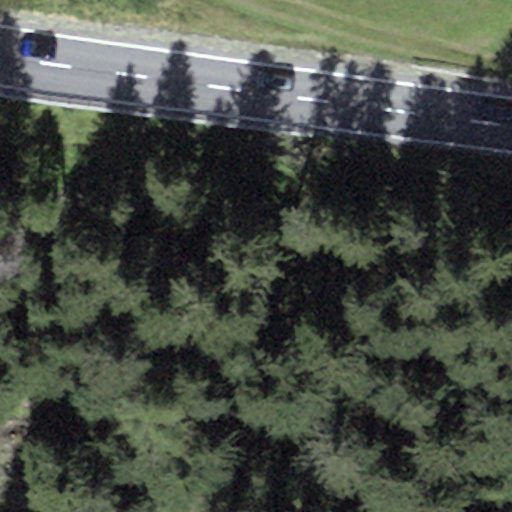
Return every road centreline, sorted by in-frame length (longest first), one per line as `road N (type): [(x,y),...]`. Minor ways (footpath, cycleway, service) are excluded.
road 1 (primary): [(511,129),(0,53)]
road 2 (track): [(261,0),(511,66)]
